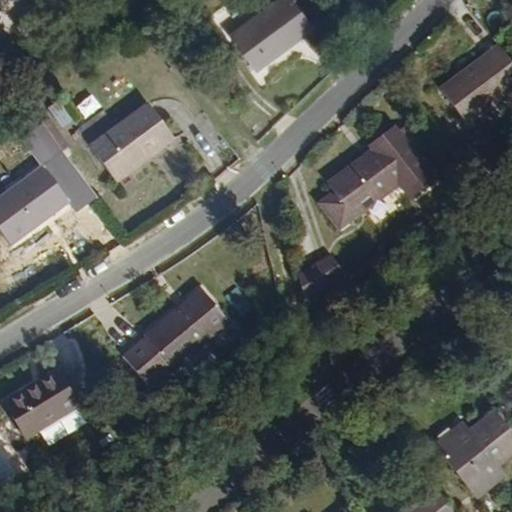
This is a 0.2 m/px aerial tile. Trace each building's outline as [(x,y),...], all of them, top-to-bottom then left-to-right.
[(309,33),(287,0),(276,0),(228,36),(253,74),(309,33)] [(511,89),(511,72),(497,49),(441,92),(463,125),(511,89)] [(173,138),(147,103),(89,146),(113,183),(173,138)] [(22,139),(45,168),(72,146),(50,118),(22,139)] [(432,191),(391,138),(327,185),(332,196),(312,212),(333,238),(394,193),(408,209),(432,191)] [(479,160),(460,173),(467,181),(484,169),(479,160)] [(68,203),(43,167),(0,196),(0,227),(10,242),(68,203)] [(325,260),(315,267),(330,287),(338,280),(325,260)] [(315,267),(295,281),(300,310),(330,287),(315,267)] [(223,333),(198,297),(121,362),(148,396),(223,333)] [(70,412),(62,398),(51,378),(0,410),(0,414),(18,446),(71,415),(70,412)] [(71,392),(62,398),(70,412),(78,404),(71,392)] [(435,448),(465,485),(488,470),(484,462),(489,458),(494,464),(511,448),(511,433),(493,408),(465,428),(462,426),(435,448)] [(430,442),(435,448),(462,426),(457,420),(430,442)] [(375,449),(363,432),(349,442),(364,459),(375,449)] [(488,470),(465,485),(470,492),(498,470),(494,464),(489,458),(484,462),(488,470)] [(428,486),(406,503),(413,511),(443,511),(446,510),(428,486)]
